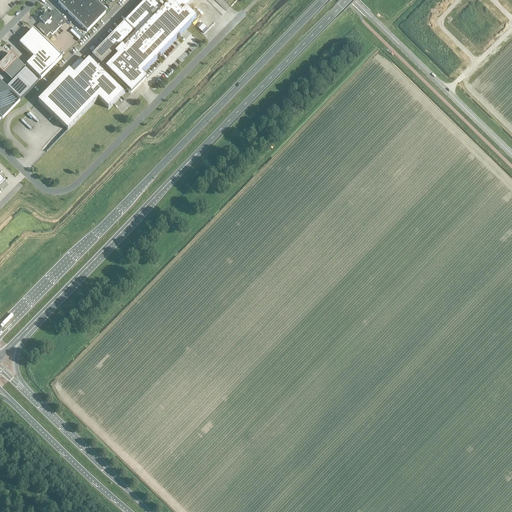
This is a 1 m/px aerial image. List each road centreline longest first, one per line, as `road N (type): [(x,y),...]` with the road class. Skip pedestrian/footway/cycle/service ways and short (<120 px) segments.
road 1 (trunk): [(32,323),(348,0)]
road 2 (trunk): [(323,0),(18,311)]
road 3 (unclassified): [(0,147),(41,187),(74,187),(256,0)]
road 4 (tertiary): [(511,153),(355,0)]
road 5 (secondary): [(148,511),(28,395)]
road 6 (secondary): [(17,405),(131,511)]
